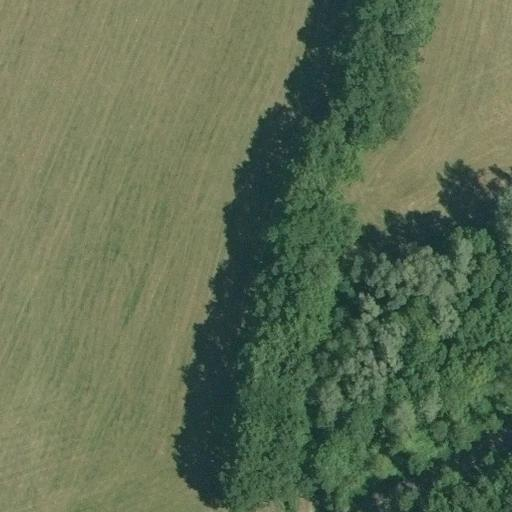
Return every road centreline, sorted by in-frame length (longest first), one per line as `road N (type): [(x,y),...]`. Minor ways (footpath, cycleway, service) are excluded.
road 1 (track): [(254,511),(317,207),(357,122),(389,77),(417,0)]
road 2 (unclassified): [(370,511),(511,435)]
